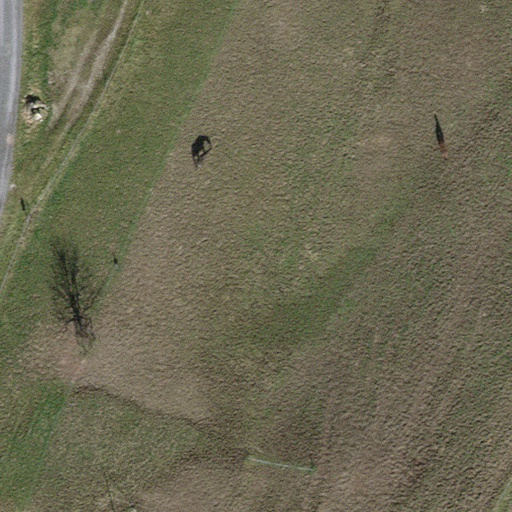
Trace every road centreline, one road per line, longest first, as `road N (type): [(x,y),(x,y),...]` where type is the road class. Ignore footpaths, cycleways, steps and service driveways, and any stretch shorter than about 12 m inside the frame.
road 1 (track): [(128,0),(99,91),(0,257)]
road 2 (track): [(23,0),(0,181)]
